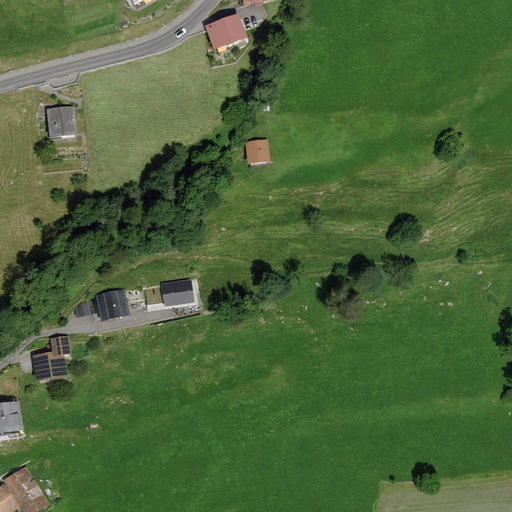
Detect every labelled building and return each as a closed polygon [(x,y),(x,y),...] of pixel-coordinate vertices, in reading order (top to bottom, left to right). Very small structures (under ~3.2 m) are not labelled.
[(238,0),(242,9),(270,0),(238,0)] [(207,48),(240,39),(234,18),(201,27),(207,48)] [(74,108),(45,109),(47,140),(76,138),(74,108)] [(247,164),(270,162),(268,140),(245,142),(247,164)] [(190,282),(163,286),(165,305),(192,301),(190,282)] [(131,319),(126,292),(78,302),(82,319),(103,315),(105,324),(131,319)] [(67,378),(63,336),(51,337),(52,350),(30,351),(32,380),(67,378)] [(17,402),(0,403),(0,433),(19,432),(17,402)] [(6,479),(24,511),(41,511),(51,507),(29,467),(6,479)] [(0,511),(20,511),(22,511),(5,478),(0,480),(0,511)]
